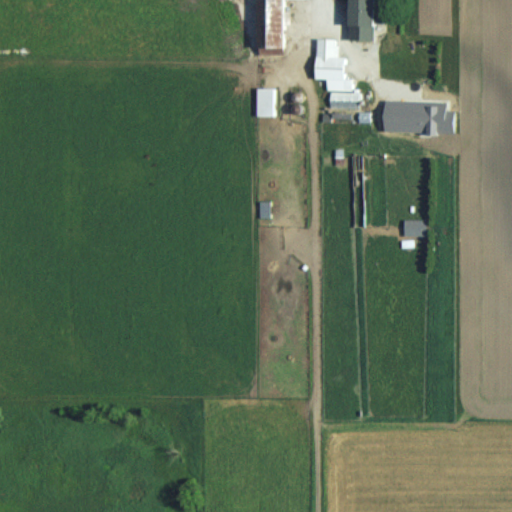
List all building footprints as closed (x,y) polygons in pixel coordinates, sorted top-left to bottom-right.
[(260,0),(260,48),(287,48),(287,0),(260,0)] [(378,0),(352,0),(352,39),(378,39),(378,0)] [(361,107),(362,91),(353,91),(353,77),(346,77),(347,56),(338,55),(338,38),(318,37),(317,78),(329,78),(329,89),(332,89),(331,106),(361,107)] [(257,106),(258,78),(279,79),(278,106),(257,106)] [(431,105),(431,92),(398,92),(398,105),(431,105)] [(271,216),(272,201),(261,201),(261,216),(271,216)]
